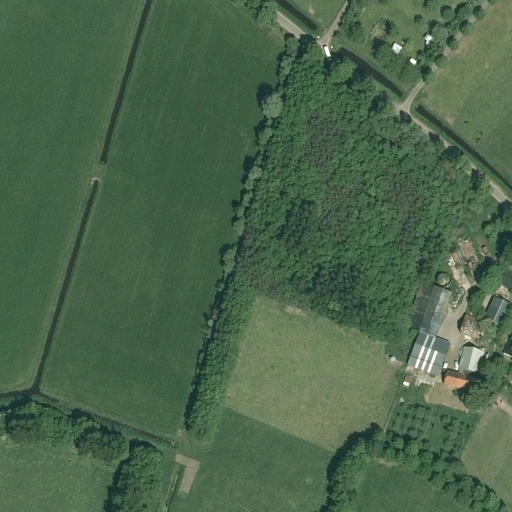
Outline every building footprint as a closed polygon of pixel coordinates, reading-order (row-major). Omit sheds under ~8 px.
[(455,15),(461,7),(454,1),(448,9),(455,15)] [(465,249),(460,251),(464,260),(469,258),(465,249)] [(447,265),(458,262),(456,255),(445,258),(447,265)] [(511,293),(511,292),(511,272),(504,268),(495,282),(511,293)] [(452,294),(434,287),(421,283),(406,327),(419,332),(436,338),(441,326),(452,294)] [(511,307),(511,306),(494,298),(484,319),(502,328),(511,307)] [(479,340),(485,322),(465,315),(460,334),(479,340)] [(437,377),(451,344),(419,332),(406,366),(437,377)] [(511,358),(511,335),(503,354),(511,358)] [(459,370),(458,375),(447,372),(444,385),(474,393),(478,380),(469,378),(470,372),(478,375),(483,352),(463,348),(458,370),(459,370)]
